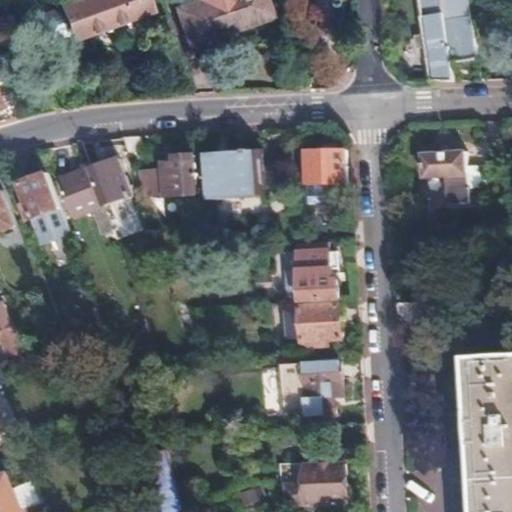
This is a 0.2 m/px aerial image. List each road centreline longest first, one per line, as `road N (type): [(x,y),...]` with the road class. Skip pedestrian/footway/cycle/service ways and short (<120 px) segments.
road 1 (residential): [(366,104),(387,511)]
road 2 (residential): [(366,104),(52,124),(0,142)]
road 3 (residential): [(511,99),(366,104)]
